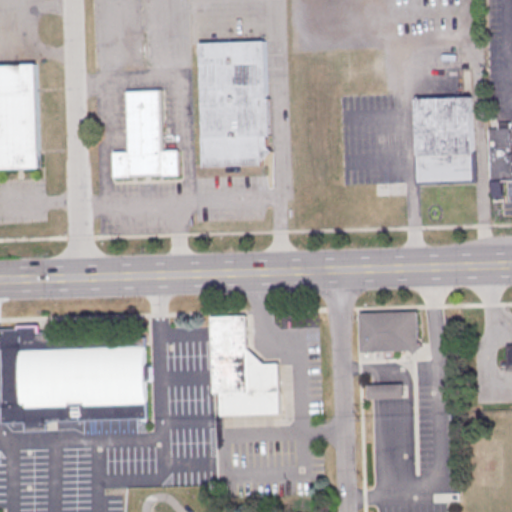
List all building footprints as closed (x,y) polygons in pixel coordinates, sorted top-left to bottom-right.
[(200,43),(267,41),(267,97),(271,97),(272,135),(273,150),(263,160),(263,164),(204,166),(200,43)] [(37,64),(0,64),(0,168),(40,167),(37,64)] [(127,90),(162,88),(164,150),(179,149),(180,175),(115,177),(114,151),(129,151),(127,90)] [(418,100),(474,98),(476,182),(421,183),(418,100)] [(492,131),(501,131),(501,124),(511,123),(511,181),(494,182),(492,131)] [(362,352),(360,314),(418,312),(419,342),(424,346),(416,355),(411,351),(362,352)] [(212,317),(248,316),(249,347),(266,364),(280,363),(282,415),(222,417),(221,394),(215,394),(212,317)] [(49,340),(145,338),(148,419),(47,422),(48,431),(26,432),(26,423),(3,423),(1,351),(0,351),(0,328),(18,328),(18,326),(38,325),(38,332),(45,332),(49,336),(49,340)] [(369,400),(368,386),(404,385),(404,398),(369,400)]
